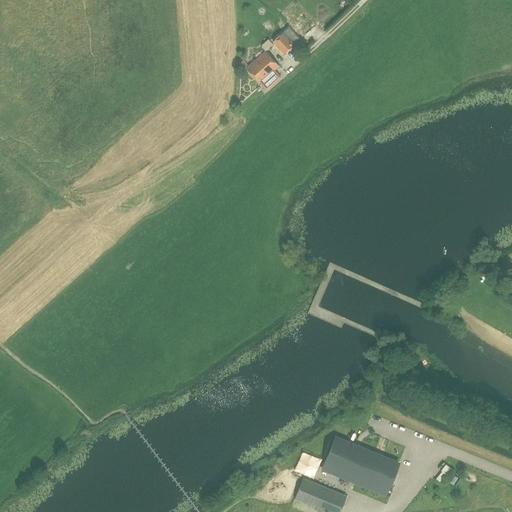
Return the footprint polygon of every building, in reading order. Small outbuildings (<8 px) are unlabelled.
[(287,29),(272,42),(284,54),(298,41),(287,29)] [(265,51),(246,68),(259,83),(261,81),(266,88),(278,77),(272,71),(279,65),(266,51),(273,45),(268,40),(263,44),(262,48),(265,51)] [(243,60),(239,64),(243,69),(248,65),(243,60)] [(398,463),(336,437),(322,469),(385,495),(398,463)] [(445,482),(453,467),(448,464),(439,479),(445,482)] [(339,511),(347,496),(303,478),(294,499),(325,511),(339,511)] [(274,490),(273,492),(281,495),(285,486),(274,481),(271,488),(274,490)]
